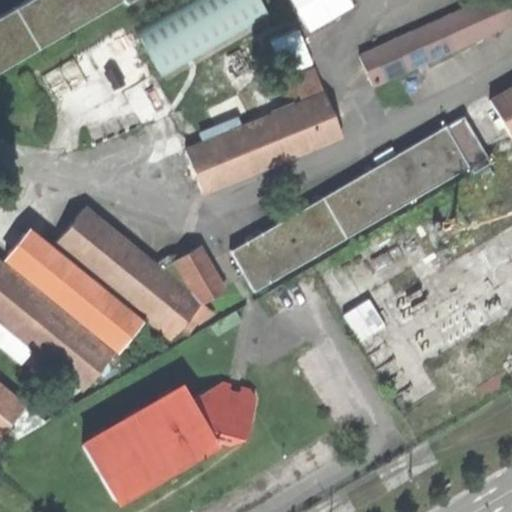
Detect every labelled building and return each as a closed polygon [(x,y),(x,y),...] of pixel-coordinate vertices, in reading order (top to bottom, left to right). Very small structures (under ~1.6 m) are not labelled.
[(0,72),(115,5),(111,0),(36,0),(0,21),(0,72)] [(243,52),(339,11),(334,0),(276,0),(229,20),(243,52)] [(511,28),(511,0),(506,0),(359,64),(370,90),(511,28)] [(511,150),(511,96),(488,111),(511,150)] [(201,200),(339,145),(323,105),(184,160),(201,200)] [(477,169),(456,132),(230,262),(252,300),(477,169)] [(169,348),(175,341),(186,328),(198,313),(162,284),(83,219),(54,255),(169,348)] [(113,358),(137,329),(27,239),(0,268),(113,358)] [(198,313),(201,315),(226,301),(200,257),(177,270),(179,273),(162,284),(198,313)] [(110,364),(0,273),(0,335),(80,401),(94,383),(110,364)] [(373,297),(345,309),(359,339),(387,327),(373,297)] [(198,313),(186,328),(191,332),(197,333),(212,324),(201,315),(198,313)] [(181,345),(191,332),(186,328),(175,341),(181,345)] [(124,376),(110,364),(94,383),(102,390),(124,376)] [(78,446),(109,500),(119,495),(122,499),(136,492),(134,486),(152,476),(156,481),(169,474),(166,469),(186,456),(189,461),(203,456),(199,449),(211,443),(223,448),(243,436),(253,402),(247,392),(240,390),(237,402),(225,400),(226,387),(221,384),(187,403),(180,391),(168,396),(166,393),(152,400),(154,404),(135,414),(134,411),(120,417),(122,422),(103,432),(100,428),(88,436),(89,441),(78,446)] [(0,448),(26,418),(0,396),(0,448)]
